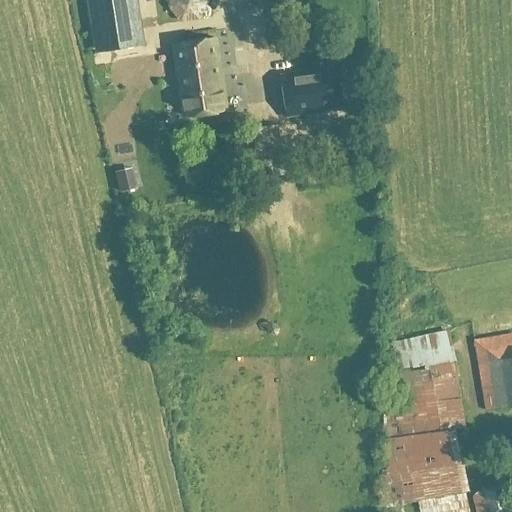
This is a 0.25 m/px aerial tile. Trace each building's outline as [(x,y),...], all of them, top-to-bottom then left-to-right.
[(138,46),(130,0),(92,0),(101,52),(138,46)] [(199,20),(206,1),(205,0),(169,0),(167,10),(180,23),(199,20)] [(226,109),(216,37),(175,43),(185,115),(226,109)] [(337,70),(281,77),(286,119),(342,111),(337,70)] [(281,152),(256,155),(259,178),(284,175),(281,151),(281,152)] [(386,341),(391,371),(446,361),(441,332),(386,341)] [(511,333),(472,340),(483,412),(511,408),(511,333)] [(455,427),(456,401),(434,401),(434,426),(455,427)] [(456,511),(449,433),(379,439),(383,495),(410,493),(411,511),(456,511)] [(510,511),(505,485),(478,490),(471,496),(474,511),(510,511)]
